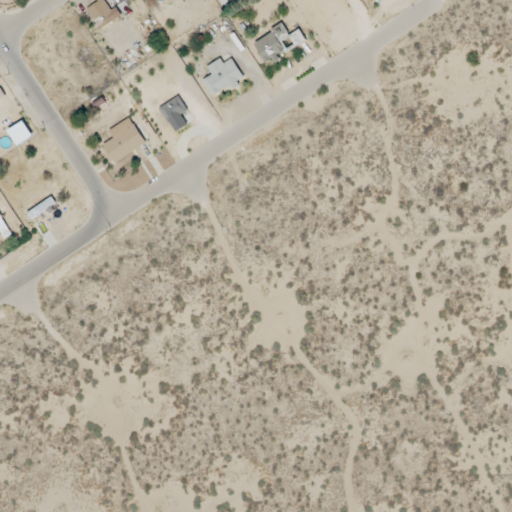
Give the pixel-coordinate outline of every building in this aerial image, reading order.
[(101,0),(87,10),(100,30),(122,16),(116,7),(111,10),(104,0),(101,0)] [(253,42),(265,64),(306,42),(299,30),(289,36),(283,26),(253,42)] [(244,78),(231,59),(224,64),(220,59),(207,68),(212,75),(202,81),(214,99),(244,78)] [(160,108),(174,133),(187,126),(181,115),(187,112),(179,97),(160,108)] [(17,146),(33,138),(24,122),(8,130),(17,146)] [(27,212),(30,219),(56,206),(53,199),(27,212)] [(11,235),(0,214),(0,232),(4,240),(11,235)]
